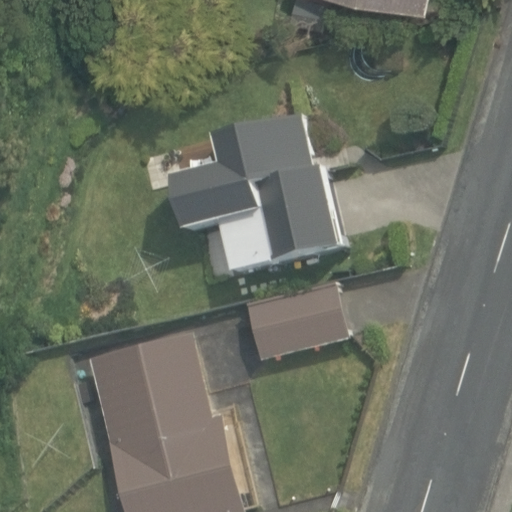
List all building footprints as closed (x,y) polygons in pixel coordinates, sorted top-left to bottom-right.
[(302,0),(298,24),(332,30),(337,0),(335,0),(302,0)] [(234,222),(247,273),(352,248),(332,167),(323,170),(310,117),(227,137),(234,167),(184,179),(197,231),(234,222)] [(149,156),(156,190),(184,184),(177,150),(149,156)] [(346,286),(256,308),(269,362),(359,340),(346,286)] [(98,358),(134,511),(253,511),(231,416),(222,418),(201,334),(98,358)]
